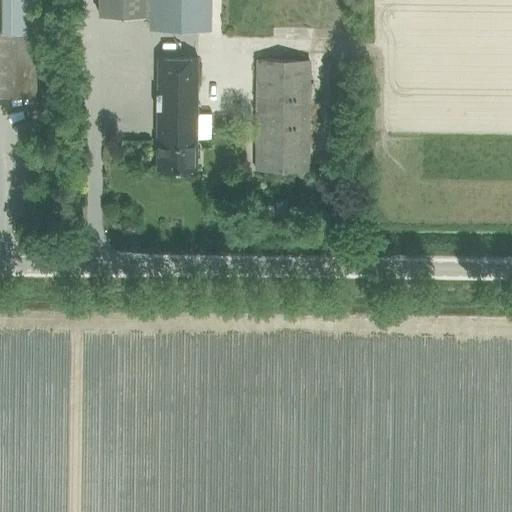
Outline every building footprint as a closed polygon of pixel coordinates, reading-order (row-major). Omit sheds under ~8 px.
[(1,0),(2,32),(0,32),(0,96),(35,97),(34,0),(1,0)] [(97,0),(98,16),(149,16),(148,0),(97,0)] [(148,0),(149,16),(149,29),(209,28),(208,0),(148,0)] [(215,0),(215,21),(264,22),(264,11),(283,12),(282,0),(215,0)] [(196,169),(196,57),(156,57),(156,169),(196,169)] [(309,171),(310,60),(255,59),(254,171),(309,171)] [(73,167),(73,153),(63,153),(63,167),(73,167)]
